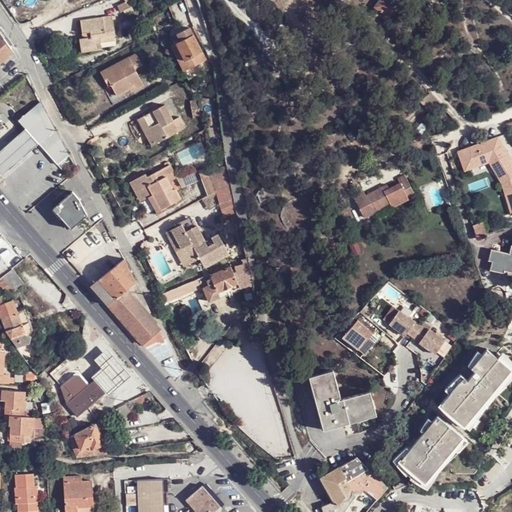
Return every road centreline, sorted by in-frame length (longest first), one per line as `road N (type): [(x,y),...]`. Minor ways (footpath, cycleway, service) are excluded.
road 1 (residential): [(200,0),(267,344),(300,456),(299,480),(271,509)]
road 2 (secondary): [(0,199),(271,509)]
road 3 (track): [(230,0),(265,39),(329,37),(401,55),(470,128)]
road 4 (residential): [(0,15),(128,253)]
